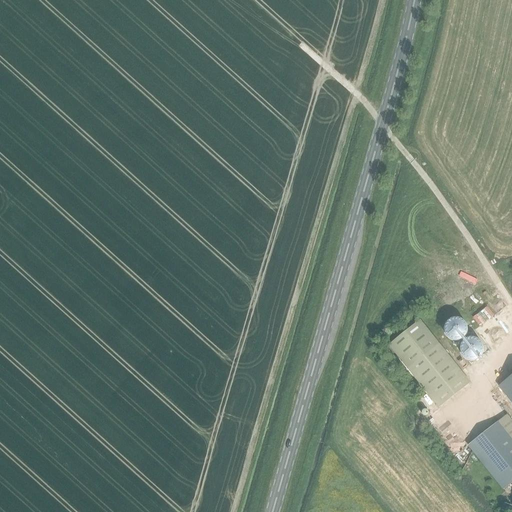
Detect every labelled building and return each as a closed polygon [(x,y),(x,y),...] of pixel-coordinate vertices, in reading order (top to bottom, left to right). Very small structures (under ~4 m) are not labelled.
[(444,328),(445,332),(447,336),(450,339),(454,340),(454,341),(459,340),(463,338),(466,335),(467,330),(467,326),(465,322),(461,319),(457,318),(452,318),(448,320),(446,323),(444,328)] [(420,320),(388,346),(439,409),(471,383),(421,320),(420,320)] [(500,352),(511,342),(511,339),(509,336),(495,347),(500,352)] [(462,356),(466,359),(470,360),(475,360),(479,358),(482,355),(483,350),(483,349),(483,346),(481,342),(477,339),(473,337),(468,338),(464,340),(461,343),(460,348),(460,352),(462,356)] [(511,377),(497,389),(509,405),(511,402),(511,377)] [(511,415),(511,414),(471,445),(506,490),(511,485),(511,415)] [(505,511),(509,511),(511,506),(505,503),(502,511),(505,511)]
